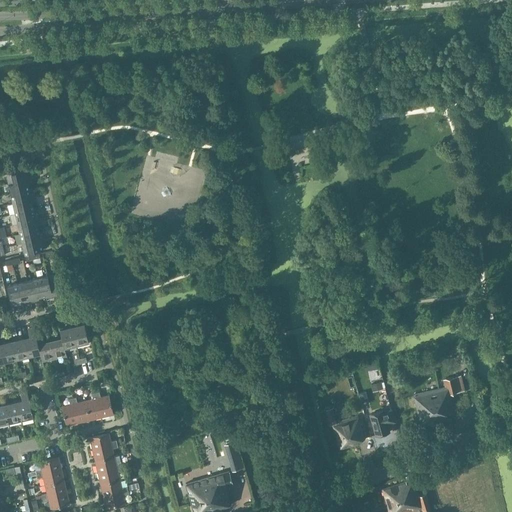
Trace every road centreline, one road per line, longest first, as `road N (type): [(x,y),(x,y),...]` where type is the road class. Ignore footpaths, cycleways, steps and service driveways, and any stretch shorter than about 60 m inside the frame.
road 1 (tertiary): [(56,19),(302,0)]
road 2 (residential): [(291,511),(511,423)]
